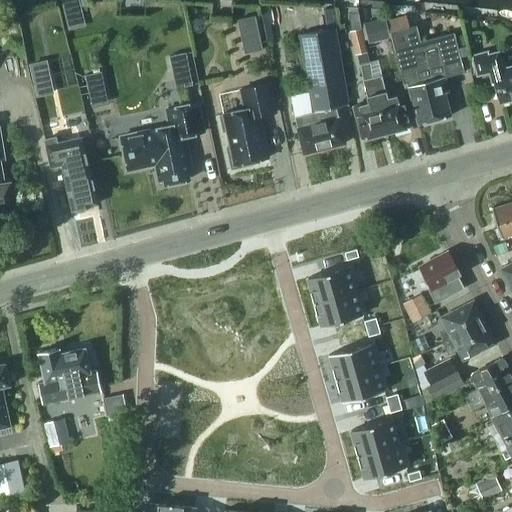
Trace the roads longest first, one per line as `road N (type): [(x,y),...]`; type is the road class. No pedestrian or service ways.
road 1 (residential): [(127,257),(148,317),(143,479),(339,497)]
road 2 (residential): [(339,497),(337,457),(268,219)]
road 3 (residential): [(511,334),(429,175)]
road 4 (tertiary): [(429,175),(268,219)]
road 5 (tertiary): [(268,219),(127,257)]
road 6 (tertiary): [(127,257),(0,291)]
